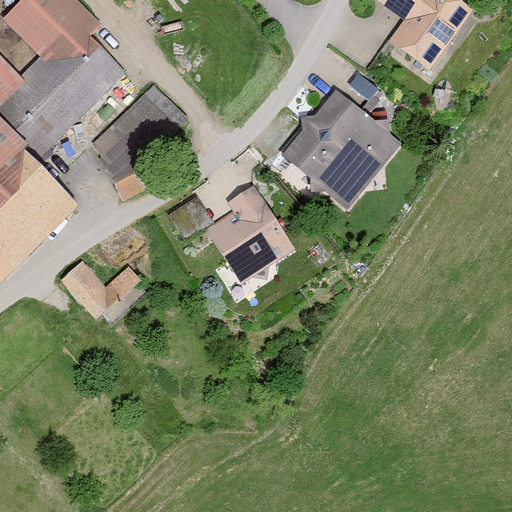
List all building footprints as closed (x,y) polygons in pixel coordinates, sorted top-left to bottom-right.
[(78,0),(29,0),(8,23),(44,58),(0,102),(0,103),(53,155),(130,76),(92,39),(105,26),(78,0)] [(0,0),(0,288),(83,207),(0,122),(0,114),(5,109),(0,104),(0,0)] [(479,10),(464,0),(382,0),(381,3),(409,21),(394,44),(436,73),(479,10)] [(154,81),(99,138),(138,175),(193,118),(154,81)] [(405,141),(340,91),(322,116),(306,116),(311,131),(290,159),(350,211),(405,141)] [(202,199),(174,216),(190,243),(212,229),(245,283),(298,251),(260,187),(232,204),(238,213),(218,225),(202,199)] [(108,289),(86,264),(64,283),(104,329),(150,289),(132,269),(108,289)]
